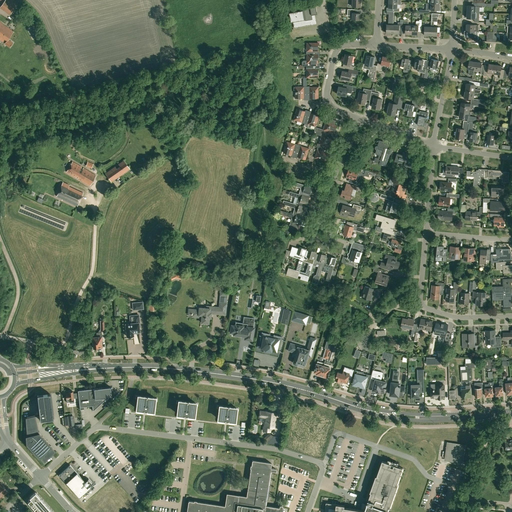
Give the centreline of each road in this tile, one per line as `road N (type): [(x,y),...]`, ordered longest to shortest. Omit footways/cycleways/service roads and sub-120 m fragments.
road 1 (primary): [(358,407),(250,379),(121,367)]
road 2 (track): [(274,7),(244,237)]
road 3 (unclassified): [(96,425),(279,449),(321,465)]
road 4 (primary): [(358,407),(412,420),(511,415)]
road 5 (primary): [(511,409),(424,414),(358,407)]
